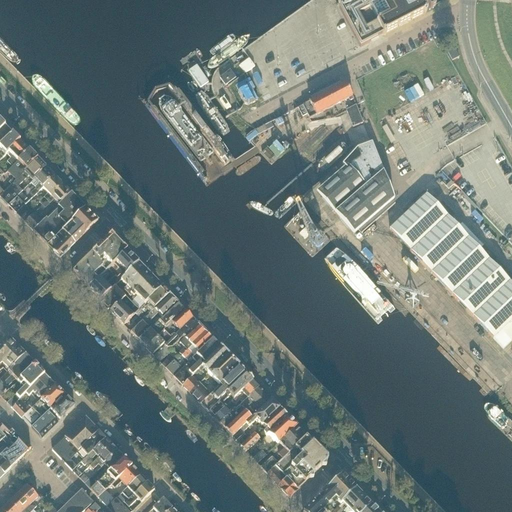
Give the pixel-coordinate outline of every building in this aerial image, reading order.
[(348,0),(338,6),(358,44),(360,48),(377,39),(382,36),(383,36),(383,37),(384,37),(385,37),(386,36),(386,35),(399,28),(399,27),(400,27),(400,26),(401,26),(401,25),(401,24),(401,23),(400,23),(400,22),(399,21),(404,18),(405,20),(405,21),(406,21),(406,22),(407,22),(408,22),(409,22),(410,22),(411,21),(417,18),(423,15),(424,16),(425,16),(426,16),(426,15),(426,14),(429,12),(430,12),(435,9),(434,6),(434,3),(433,0),(348,0)] [(452,61),(459,58),(454,48),(447,51),(452,61)] [(242,62),(251,75),(261,68),(252,54),(242,62)] [(236,67),(224,73),(228,81),(240,75),(236,67)] [(254,90),(254,89),(247,74),(236,82),(238,85),(236,86),(239,92),(238,93),(244,105),(249,106),(256,102),(258,101),(252,91),(254,90)] [(235,106),(220,79),(213,83),(229,110),(235,106)] [(212,188),(239,167),(170,80),(143,101),(212,188)] [(354,100),(352,97),(346,84),(299,108),(303,117),(307,115),(310,119),(348,99),(350,102),(354,100)] [(416,98),(411,89),(403,93),(407,102),(416,98)] [(356,106),(347,111),(353,128),(363,124),(356,106)] [(259,135),(267,131),(265,126),(257,130),(259,135)] [(0,145),(12,134),(5,127),(0,131),(0,145)] [(7,155),(20,142),(12,134),(0,145),(0,151),(1,150),(5,154),(3,156),(5,157),(7,155)] [(12,168),(29,151),(20,142),(7,155),(11,159),(7,163),(12,168)] [(394,201),(372,144),(357,150),(358,151),(360,157),(347,163),(340,169),(342,171),(317,194),(353,234),(358,230),(360,233),(359,234),(360,234),(362,232),(372,224),(395,205),(394,201)] [(29,152),(29,151),(12,168),(7,172),(16,181),(38,160),(37,159),(37,160),(29,152)] [(33,182),(34,180),(46,169),(38,160),(16,181),(13,184),(4,193),(0,197),(8,206),(17,198),(22,192),(18,187),(28,177),(33,182)] [(34,197),(43,189),(54,177),(46,169),(34,180),(40,186),(31,194),(34,197)] [(46,201),(51,197),(62,186),(54,177),(43,189),(48,194),(44,199),(46,201)] [(59,206),(71,195),(62,186),(51,197),(46,201),(42,206),(45,209),(54,200),(59,206)] [(417,204),(426,196),(424,193),(415,202),(417,204)] [(71,195),(72,195),(71,195),(59,206),(41,224),(33,232),(47,246),(61,232),(85,209),(84,209),(82,208),(83,207),(82,207),(76,203),(75,202),(71,195)] [(504,349),(511,341),(511,285),(426,196),(417,204),(415,206),(410,211),(389,231),(487,332),(504,349)] [(17,215),(25,206),(17,198),(8,206),(17,215)] [(33,215),(25,206),(17,215),(25,223),(33,215)] [(74,246),(98,222),(85,209),(61,232),(67,238),(74,246)] [(41,224),(33,215),(25,223),(33,232),(41,224)] [(368,240),(378,232),(372,224),(362,232),(368,240)] [(53,253),(67,238),(61,232),(47,246),(53,253)] [(60,260),(74,246),(67,238),(53,253),(60,260)] [(113,238),(110,238),(92,255),(104,267),(107,265),(110,268),(115,263),(126,252),(127,252),(123,248),(113,238)] [(115,263),(127,275),(138,264),(137,262),(136,262),(129,255),(129,254),(127,253),(126,252),(115,263)] [(104,267),(92,255),(73,274),(88,290),(99,279),(110,268),(107,265),(104,267)] [(162,289),(151,277),(138,264),(127,275),(121,281),(127,287),(124,290),(131,298),(132,296),(134,298),(132,299),(134,301),(137,298),(145,306),(162,289)] [(99,279),(88,290),(89,291),(90,292),(91,293),(100,302),(111,291),(99,279)] [(135,315),(139,312),(115,288),(111,291),(100,302),(110,313),(124,326),(135,315)] [(151,314),(169,296),(162,289),(145,306),(139,312),(135,315),(139,318),(147,310),(151,314)] [(163,319),(178,305),(169,296),(151,314),(146,319),(149,323),(158,314),(163,319)] [(150,331),(157,338),(165,330),(185,312),(178,305),(163,319),(150,331)] [(173,338),(176,336),(193,320),(185,312),(165,330),(173,338)] [(184,340),(192,332),(198,326),(193,320),(176,336),(165,347),(167,349),(172,349),(181,340),(183,338),(184,340)] [(150,331),(142,323),(131,334),(138,342),(150,331)] [(206,333),(205,332),(198,326),(192,332),(184,340),(183,338),(181,340),(186,346),(179,353),(182,356),(206,333)] [(166,345),(173,338),(165,330),(157,338),(146,349),(153,356),(165,344),(166,345)] [(146,349),(157,338),(150,331),(138,342),(146,349)] [(193,360),(212,340),(206,333),(182,356),(185,359),(189,356),(193,360)] [(18,349),(9,339),(6,339),(0,345),(0,368),(0,369),(0,368),(0,366),(18,349)] [(193,377),(199,371),(221,349),(212,340),(193,360),(197,365),(189,373),(193,377)] [(166,357),(170,353),(167,349),(165,347),(160,351),(166,357)] [(4,376),(25,356),(18,349),(0,366),(3,368),(1,369),(3,371),(1,373),(4,376)] [(207,374),(227,355),(221,349),(199,371),(201,372),(203,370),(207,374)] [(172,364),(166,357),(160,351),(154,357),(166,369),(172,364)] [(220,386),(222,385),(239,368),(227,355),(207,374),(220,386)] [(18,383),(21,380),(35,366),(28,360),(25,356),(4,376),(0,380),(0,381),(2,384),(9,391),(12,388),(10,385),(15,381),(18,383)] [(189,373),(197,365),(193,360),(183,370),(174,378),(182,387),(192,377),(193,377),(189,373)] [(174,378),(183,370),(174,361),(172,364),(166,369),(174,378)] [(20,400),(44,376),(35,366),(21,380),(18,383),(24,389),(7,405),(11,408),(20,400)] [(234,386),(246,375),(239,368),(222,385),(225,388),(213,399),(210,396),(201,405),(208,413),(235,387),(234,386)] [(248,377),(247,377),(246,375),(234,386),(235,387),(208,413),(214,419),(220,414),(214,408),(215,406),(218,409),(228,399),(228,398),(230,396),(234,400),(253,382),(248,377)] [(36,396),(50,382),(44,376),(20,400),(22,402),(23,400),(24,402),(33,393),(36,396)] [(190,394),(199,385),(192,377),(182,387),(190,394)] [(9,391),(2,384),(0,381),(0,396),(1,398),(9,391)] [(27,414),(55,387),(50,382),(36,396),(38,399),(24,412),(27,414)] [(244,403),(247,400),(259,388),(253,382),(234,400),(232,402),(235,406),(240,400),(244,403)] [(195,399),(205,390),(199,385),(190,394),(195,399)] [(31,430),(65,398),(55,387),(27,414),(22,420),(31,430)] [(245,414),(253,406),(265,395),(259,388),(247,400),(244,403),(239,408),(242,411),(244,413),(245,414)] [(201,405),(210,396),(205,390),(195,399),(201,405)] [(251,420),(259,412),(271,401),(265,395),(253,406),(245,414),(251,420)] [(60,421),(75,408),(65,398),(31,430),(41,440),(60,421)] [(280,410),(276,406),(271,401),(259,412),(251,420),(241,430),(244,433),(257,421),(262,427),(263,426),(280,410)] [(24,412),(22,409),(17,404),(12,409),(22,420),(27,414),(24,412)] [(244,413),(242,411),(239,408),(235,411),(234,410),(230,414),(220,425),(225,430),(244,413)] [(225,409),(214,419),(220,425),(230,414),(225,409)] [(287,417),(285,415),(280,410),(263,426),(267,431),(262,435),(265,438),(268,435),(287,417)] [(251,420),(245,414),(244,413),(225,430),(232,438),(241,430),(251,420)] [(279,444),(297,427),(287,417),(268,435),(278,445),(279,444)] [(105,440),(98,433),(99,433),(86,419),(66,438),(74,447),(78,452),(82,455),(83,455),(86,458),(92,453),(106,440),(105,439),(105,440)] [(21,440),(6,424),(5,424),(0,429),(0,431),(2,433),(3,434),(5,432),(12,439),(9,441),(10,442),(24,456),(30,450),(31,450),(31,449),(22,440),(22,439),(21,440)] [(283,460),(306,437),(297,427),(279,444),(284,449),(279,455),(283,460)] [(244,434),(244,433),(241,430),(232,438),(236,442),(244,434)] [(9,441),(2,433),(0,431),(0,442),(3,440),(8,445),(12,449),(8,453),(18,462),(24,456),(10,442),(9,441)] [(241,447),(246,453),(260,440),(254,434),(248,440),(241,447)] [(248,440),(245,436),(237,443),(241,447),(248,440)] [(286,479),(297,491),(327,462),(327,460),(306,437),(283,460),(278,465),(275,467),(281,473),(286,479)] [(65,464),(69,460),(78,452),(74,447),(66,438),(61,442),(57,447),(52,451),(61,460),(65,464)] [(99,459),(112,446),(106,440),(92,453),(86,458),(82,463),(85,466),(96,456),(99,459)] [(8,453),(0,444),(0,451),(4,456),(1,459),(11,469),(18,462),(8,453)] [(118,453),(118,452),(112,446),(99,459),(88,469),(91,473),(102,463),(105,465),(118,453)] [(100,482),(124,459),(118,453),(105,465),(107,468),(96,479),(100,482)] [(265,457),(261,453),(253,460),(257,465),(265,457)] [(11,469),(1,459),(0,457),(0,470),(4,475),(11,469)] [(98,499),(104,493),(105,492),(112,486),(132,467),(124,459),(100,482),(90,491),(98,499)] [(272,459),(261,469),(267,475),(275,467),(278,465),(272,459)] [(128,489),(141,477),(132,467),(112,486),(115,489),(122,483),(128,489)] [(273,481),(281,473),(275,467),(267,475),(273,481)] [(78,478),(82,475),(77,469),(73,473),(78,478)] [(278,487),(286,479),(281,473),(273,481),(278,487)] [(304,511),(319,511),(321,511),(322,511),(335,499),(340,505),(342,503),(356,489),(342,475),(304,511)] [(84,485),(89,481),(84,476),(80,480),(84,485)] [(129,501),(148,484),(141,477),(128,489),(123,494),(126,498),(129,501)] [(290,499),(297,491),(286,479),(278,487),(290,499)] [(89,481),(84,485),(88,489),(93,485),(89,481)] [(142,503),(155,491),(148,484),(129,501),(125,505),(131,511),(133,511),(136,509),(132,506),(138,500),(142,503)] [(33,503),(38,498),(27,487),(18,495),(33,511),(37,508),(33,503)] [(344,511),(352,511),(366,500),(356,489),(342,503),(347,508),(344,511)] [(85,499),(86,494),(82,490),(59,511),(84,511),(91,505),(85,499)] [(104,493),(98,499),(107,508),(114,502),(105,492),(104,493)] [(32,511),(33,511),(18,495),(10,503),(18,511),(32,511)] [(120,496),(117,499),(117,500),(122,505),(125,501),(120,496)] [(169,511),(172,509),(163,499),(153,509),(155,511),(169,511)] [(122,505),(117,500),(107,508),(110,511),(128,511),(123,507),(122,505)] [(364,511),(372,505),(366,500),(352,511),(364,511)] [(2,511),(18,511),(10,503),(1,511),(2,511)]
